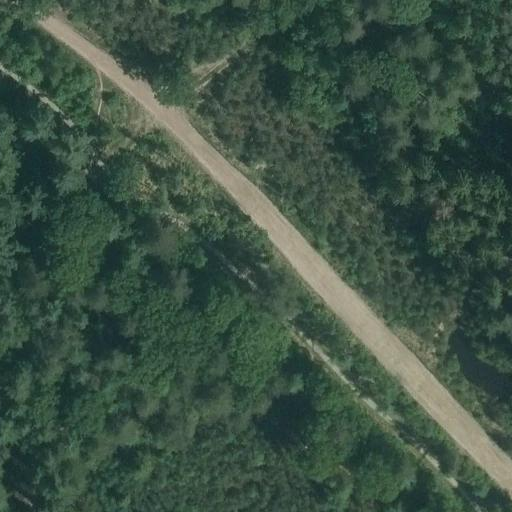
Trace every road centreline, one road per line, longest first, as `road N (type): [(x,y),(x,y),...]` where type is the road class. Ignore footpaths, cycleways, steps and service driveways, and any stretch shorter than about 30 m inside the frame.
road 1 (track): [(511,466),(169,106)]
road 2 (track): [(169,106),(0,238)]
road 3 (track): [(169,106),(26,0)]
road 4 (track): [(511,98),(476,90),(404,0)]
